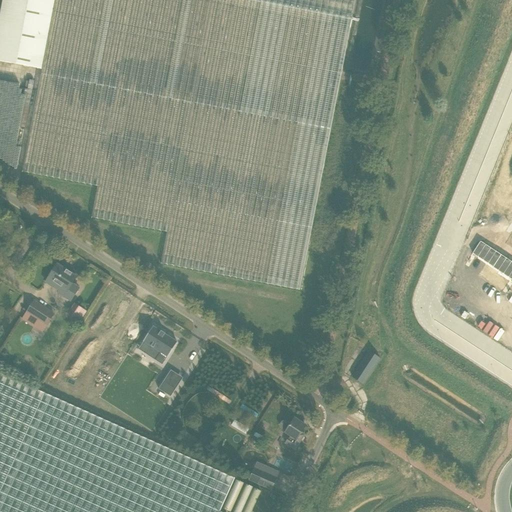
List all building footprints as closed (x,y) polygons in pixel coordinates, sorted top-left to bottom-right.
[(2,0),(0,15),(0,61),(42,69),(22,172),(98,186),(92,218),(167,232),(161,264),(300,290),(333,119),(355,0),(2,0)] [(0,87),(1,88),(1,89),(0,95),(0,117),(1,118),(0,123),(0,153),(9,155),(10,150),(6,150),(6,151),(0,148),(0,143),(1,142),(9,147),(23,149),(13,144),(17,138),(25,94),(12,91),(14,81),(0,78),(0,87)] [(511,226),(500,245),(511,253),(511,226)] [(72,284),(77,277),(57,264),(48,278),(62,287),(58,293),(71,301),(79,288),(72,284)] [(34,300),(21,319),(43,333),(55,314),(34,300)] [(75,303),(67,317),(79,324),(87,310),(75,303)] [(177,342),(153,327),(144,341),(160,352),(155,360),(162,365),(168,357),(177,342)] [(364,385),(381,358),(368,350),(351,377),(364,385)] [(152,364),(155,360),(145,352),(142,356),(152,364)] [(0,373),(0,511),(221,511),(220,511),(235,479),(44,393),(39,391),(0,373)] [(158,389),(171,397),(176,389),(163,381),(158,389)] [(294,419),(291,424),(286,421),(284,421),(281,422),(280,424),(280,427),(281,429),(285,432),(290,436),(288,440),(287,439),(285,443),(295,449),(304,435),(301,433),(306,426),(294,419)] [(184,445),(191,437),(187,433),(180,441),(184,445)] [(204,448),(205,448),(206,448),(207,447),(208,447),(208,446),(209,446),(209,445),(210,444),(210,443),(210,442),(210,441),(209,441),(209,440),(208,439),(208,438),(207,438),(206,438),(205,437),(204,437),(203,438),(202,438),(201,439),(200,440),(200,441),(199,441),(199,442),(199,443),(199,444),(200,445),(200,446),(201,446),(201,447),(202,447),(203,448),(204,448)] [(276,478),(267,474),(254,469),(249,480),(272,489),(276,478)]
